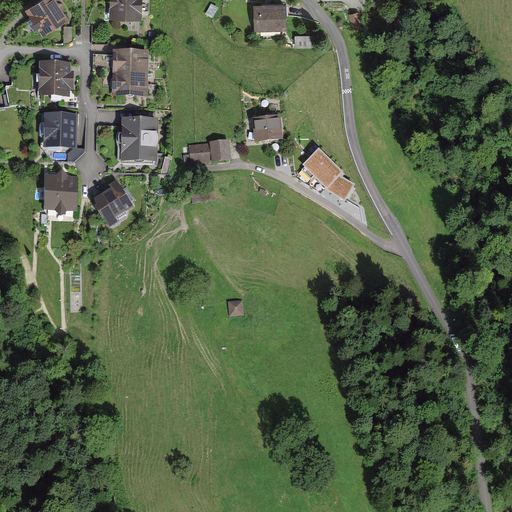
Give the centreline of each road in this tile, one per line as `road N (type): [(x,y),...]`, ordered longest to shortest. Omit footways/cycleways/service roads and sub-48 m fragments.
road 1 (residential): [(305,0),(336,41),(358,171),(465,368),(480,415),(487,511)]
road 2 (track): [(111,511),(100,492),(69,471),(37,397),(0,344)]
road 3 (residential): [(0,53),(67,50),(83,58),(90,165)]
